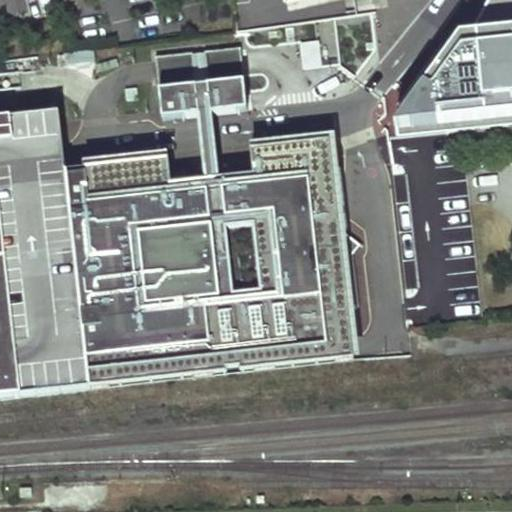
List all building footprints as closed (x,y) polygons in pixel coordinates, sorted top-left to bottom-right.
[(511,0),(493,0),(488,10),(481,23),(478,28),(470,28),(444,63),(436,72),(427,66),(417,79),(426,86),(391,133),(391,135),(511,125),(511,0)] [(304,67),(320,64),(316,42),(301,44),(304,67)] [(157,70),(163,124),(199,120),(206,119),(212,118),(248,114),(242,62),(241,53),(156,62),(157,70)] [(0,403),(94,393),(67,178),(64,155),(60,119),(12,124),(10,109),(0,110),(0,403)] [(206,119),(199,120),(201,146),(206,196),(219,193),(214,144),(212,118),(206,119)] [(67,178),(94,393),(355,363),(353,346),(349,312),(359,311),(354,260),(362,249),(351,240),(341,234),(331,147),(253,156),(256,190),(219,193),(206,196),(173,199),(170,165),(85,175),(85,176),(67,178)]
